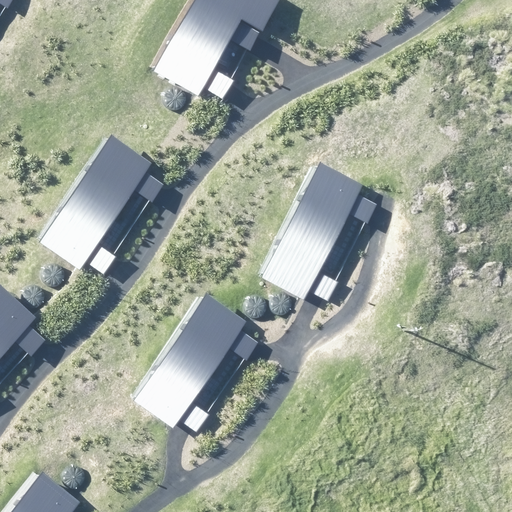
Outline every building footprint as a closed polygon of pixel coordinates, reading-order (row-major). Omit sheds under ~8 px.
[(0,0),(0,15),(9,0),(0,0)] [(260,0),(174,0),(135,65),(201,105),(263,2),(260,0)] [(99,130),(23,224),(84,271),(159,177),(99,130)] [(298,160),(232,260),(296,302),(362,202),(298,160)] [(186,290),(120,391),(184,433),(250,332),(186,290)] [(0,315),(0,372),(28,338),(0,315)] [(29,464),(0,508),(0,511),(89,511),(93,506),(29,464)]
